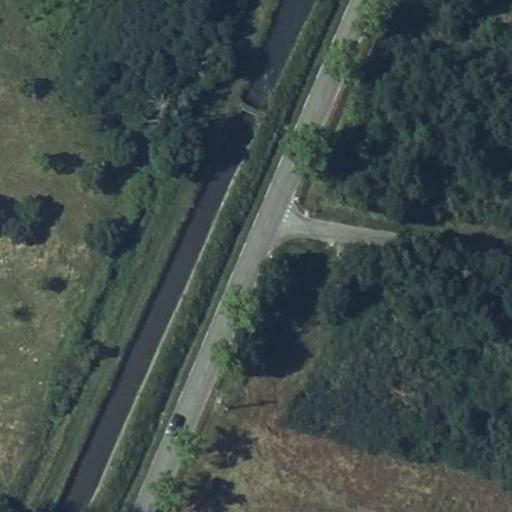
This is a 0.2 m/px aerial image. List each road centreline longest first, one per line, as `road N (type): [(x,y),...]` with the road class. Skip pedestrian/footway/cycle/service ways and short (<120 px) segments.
road 1 (secondary): [(262,227),(138,511)]
road 2 (residential): [(262,227),(511,256)]
road 3 (secondary): [(362,0),(262,227)]
